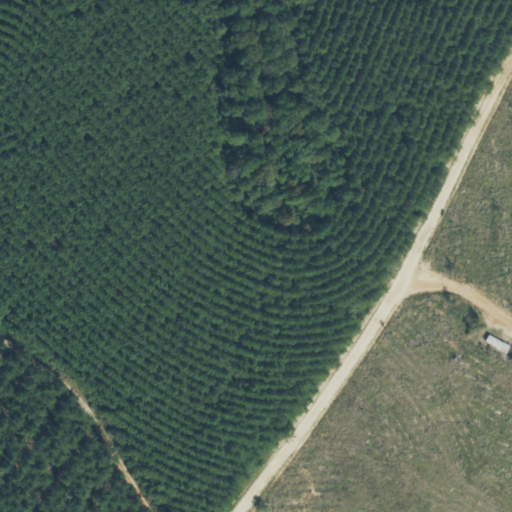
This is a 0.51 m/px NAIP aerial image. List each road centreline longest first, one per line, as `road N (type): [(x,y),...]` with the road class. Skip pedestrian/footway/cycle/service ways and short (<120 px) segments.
road 1 (residential): [(375,340),(425,340),(511,385),(375,340),(355,345),(306,425),(222,511)]
road 2 (residential): [(83,511),(0,417)]
